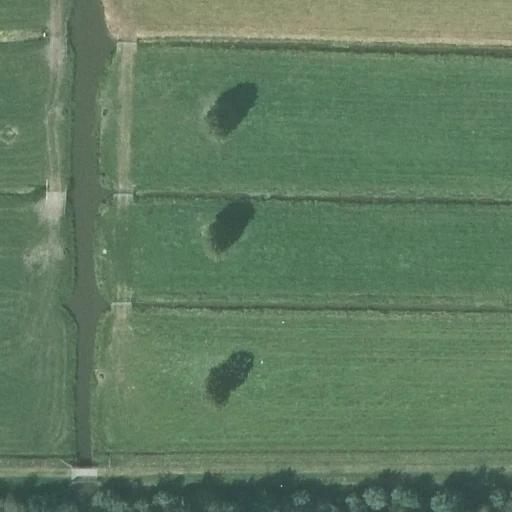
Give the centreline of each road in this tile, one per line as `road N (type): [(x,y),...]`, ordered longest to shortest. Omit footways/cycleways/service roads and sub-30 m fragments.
road 1 (track): [(511,466),(0,471)]
road 2 (track): [(39,472),(27,455),(55,210),(56,0)]
road 3 (track): [(124,327),(128,0)]
